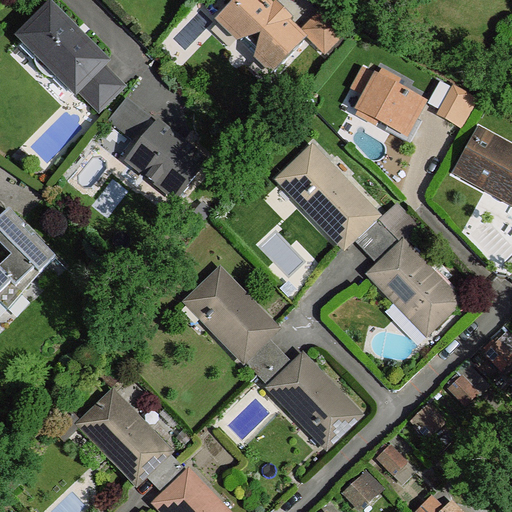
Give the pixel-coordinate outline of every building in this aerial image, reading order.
[(269,0),(241,0),(222,20),(282,77),(315,42),(269,0)] [(53,6),(19,39),(79,100),(84,95),(103,116),(130,90),(110,72),(116,67),(53,6)] [(363,64),(356,86),(371,91),(378,68),(363,64)] [(409,142),(432,101),(382,74),(359,115),(409,142)] [(156,124),(128,162),(183,202),(211,163),(156,124)] [(511,146),(482,131),(460,174),(511,201),(511,146)] [(314,150),(279,183),(347,252),(381,219),(314,150)] [(390,234),(374,248),(383,257),(421,222),(401,201),(379,222),(390,234)] [(0,305),(9,316),(61,264),(9,211),(0,219),(0,305)] [(407,243),(372,277),(431,340),(467,306),(407,243)] [(223,273),(187,307),(247,370),(283,336),(223,273)] [(301,357),(266,390),(326,454),(361,420),(301,357)] [(117,393),(81,427),(141,490),(176,457),(117,393)] [(228,511),(190,471),(154,505),(161,511),(228,511)] [(368,510),(385,484),(366,471),(348,496),(368,510)]
